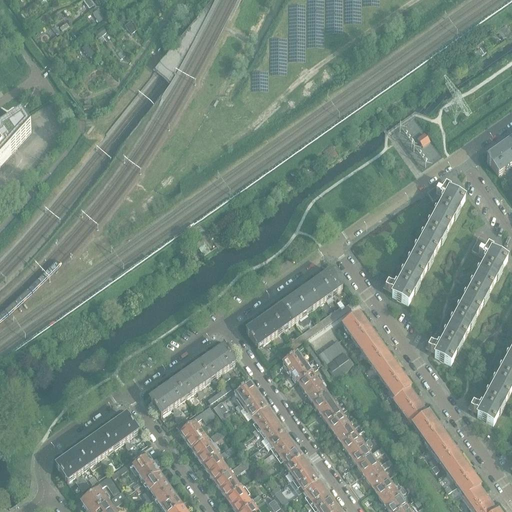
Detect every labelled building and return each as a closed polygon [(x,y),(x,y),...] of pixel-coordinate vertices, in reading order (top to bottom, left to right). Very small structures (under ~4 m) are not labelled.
[(89,0),(84,0),(83,1),(89,10),(95,6),(89,0)] [(208,16),(215,0),(212,0),(169,53),(155,71),(171,84),(178,73),(188,53),(208,16)] [(98,11),(92,15),(99,24),(104,20),(98,11)] [(130,24),(125,28),(131,36),(136,32),(130,24)] [(102,29),(94,35),(98,40),(106,34),(102,29)] [(87,46),(81,50),(88,59),(94,55),(87,46)] [(0,169),(31,136),(24,124),(22,122),(0,136),(0,169)] [(422,149),(430,145),(424,136),(416,140),(422,149)] [(498,178),(511,168),(511,145),(487,163),(489,166),(489,165),(498,178)] [(452,189),(446,185),(444,183),(427,195),(433,203),(439,198),(444,201),(434,220),(437,222),(449,229),(465,201),(449,193),(450,190),(451,190),(452,189)] [(449,229),(437,222),(434,220),(420,245),(425,248),(436,254),(449,229)] [(494,249),(479,240),(478,240),(471,253),(487,261),(476,281),(480,283),(492,289),(507,261),(492,253),(493,250),(493,251),(494,249)] [(436,254),(425,248),(420,245),(407,270),(413,273),(423,279),(436,254)] [(423,279),(413,273),(407,270),(396,290),(388,286),(389,285),(385,283),(382,290),(385,291),(386,291),(393,295),(392,298),(408,306),(423,279)] [(330,276),(331,275),(330,275),(320,282),(331,299),(342,291),(341,291),(334,282),(335,281),(333,278),(332,278),(330,276)] [(492,289),(480,283),(476,281),(463,305),(467,308),(479,314),(492,289)] [(307,316),(331,299),(320,282),(309,290),(309,289),(305,292),(306,292),(295,300),(307,316)] [(282,333),(307,316),(295,300),(285,307),(285,306),(281,309),(271,317),(282,333)] [(344,315),(354,308),(351,305),(341,312),(344,315)] [(479,314),(467,308),(463,305),(450,330),(454,332),(466,339),(479,314)] [(344,315),(341,312),(340,310),(328,319),(331,324),(344,315)] [(376,340),(359,316),(358,315),(342,327),(343,329),(345,328),(351,336),(349,337),(352,341),(354,340),(360,349),(359,350),(360,351),(376,340)] [(258,351),(282,333),(271,317),(260,324),(256,326),(257,327),(246,334),(246,335),(247,335),(258,350),(257,350),(258,351)] [(319,333),(331,324),(328,319),(315,327),(319,333)] [(307,341),(319,333),(315,327),(303,336),(307,341)] [(466,339),(454,332),(450,330),(439,350),(431,346),(431,345),(428,344),(424,350),(428,352),(428,351),(436,355),(434,358),(450,367),(466,339)] [(294,350),(307,341),(303,336),(291,345),(294,350)] [(393,365),(377,341),(376,340),(360,351),(361,353),(362,352),(368,360),(367,361),(370,366),(371,365),(378,374),(376,375),(377,376),(393,365)] [(282,359),(294,350),(291,345),(281,352),(280,350),(277,352),(279,355),(282,359)] [(346,356),(339,345),(334,349),(341,359),(345,357),(346,356)] [(341,359),(334,349),(329,352),(337,363),(341,359)] [(224,351),(199,369),(210,385),(221,377),(222,378),(221,381),(224,384),(229,380),(227,377),(225,377),(223,375),(235,367),(235,366),(234,367),(224,351)] [(337,363),(329,352),(324,355),(332,366),(337,363)] [(309,368),(309,367),(308,366),(306,367),(298,355),(283,365),(284,367),(283,368),(286,373),(287,372),(290,375),(293,380),(292,381),(295,385),(296,384),(298,387),(299,386),(315,374),(312,369),(309,371),(308,369),(309,368)] [(332,366),(324,355),(320,359),(327,369),(332,366)] [(346,377),(354,366),(350,361),(348,361),(345,357),(341,359),(337,363),(332,366),(327,369),(334,380),(346,377)] [(411,390),(394,366),(393,365),(377,376),(378,377),(379,377),(385,385),(384,386),(387,390),(389,389),(395,398),(393,399),(394,401),(409,391),(411,390)] [(511,392),(511,369),(508,367),(505,366),(492,390),(495,392),(508,399),(511,392)] [(198,393),(210,385),(199,369),(174,386),(185,402),(196,394),(197,396),(196,398),(199,402),(205,398),(202,394),(199,394),(198,393)] [(326,390),(321,383),(323,382),(321,379),(319,380),(315,374),(299,386),(310,401),(326,390)] [(251,420),(266,410),(266,409),(266,408),(263,404),(262,404),(253,391),(254,391),(251,386),(250,387),(249,385),(234,396),(242,406),(240,408),(238,408),(235,410),(239,415),(241,414),(247,423),(251,420)] [(174,410),(185,402),(174,386),(149,404),(150,404),(160,419),(160,420),(172,411),(173,413),(172,416),(175,419),(180,415),(177,412),(175,411),(174,410)] [(220,399),(231,392),(228,388),(218,395),(220,399)] [(324,422),(341,410),(343,409),(341,407),(343,406),(339,400),(337,401),(334,397),(332,398),(326,390),(310,401),(324,422)] [(508,399),(495,392),(492,390),(481,410),(474,406),(474,405),(471,404),(467,410),(471,412),(471,411),(479,415),(477,418),(493,427),(508,399)] [(426,415),(409,391),(394,401),(393,402),(394,404),(395,403),(401,411),(400,412),(403,416),(404,415),(410,423),(409,424),(410,426),(411,425),(426,415)] [(210,406),(220,399),(218,395),(208,402),(210,406)] [(222,423),(226,420),(217,408),(213,410),(222,423)] [(195,425),(202,421),(212,413),(210,410),(188,425),(191,428),(195,425)] [(266,410),(251,420),(259,431),(258,432),(255,432),(253,434),(257,439),(259,438),(260,435),(262,434),(266,440),(261,443),(264,448),(284,434),(266,410)] [(351,424),(349,421),(341,410),(324,422),(339,443),(355,431),(355,430),(361,426),(358,422),(356,424),(354,421),(351,423),(351,424)] [(216,419),(212,413),(202,421),(206,426),(216,419)] [(445,438),(444,437),(428,414),(426,415),(411,425),(412,426),(414,425),(420,434),(418,435),(422,439),(423,438),(429,447),(428,448),(429,450),(445,438)] [(178,426),(185,421),(181,415),(180,415),(175,419),(174,421),(178,426)] [(127,420),(128,419),(127,419),(102,436),(114,453),(125,445),(126,446),(126,449),(131,457),(134,455),(131,450),(133,448),(131,445),(129,444),(127,443),(139,435),(138,434),(138,435),(127,420)] [(191,428),(188,425),(187,423),(177,430),(181,436),(191,428)] [(192,452),(207,442),(195,425),(191,428),(181,436),(192,452)] [(365,445),(355,431),(339,443),(353,463),(370,452),(370,451),(371,450),(370,448),(372,447),(369,441),(366,443),(365,445)] [(301,459),(284,434),(264,448),(268,453),(273,450),(277,455),(275,457),(273,457),(272,456),(263,463),(267,469),(276,462),(277,460),(279,459),(286,469),(301,459)] [(103,460),(114,453),(102,436),(78,454),(89,470),(100,462),(101,466),(103,469),(106,467),(111,474),(113,472),(106,462),(104,462),(103,460)] [(463,463),(446,440),(445,438),(429,450),(430,451),(431,450),(437,459),(436,460),(439,464),(440,463),(447,472),(445,473),(446,475),(463,463)] [(204,469),(218,458),(207,442),(192,452),(204,469)] [(239,451),(238,449),(236,446),(221,456),(224,461),(239,451)] [(370,452),(353,463),(370,488),(387,476),(384,472),(392,466),(389,462),(385,465),(383,462),(380,464),(380,466),(373,456),(380,452),(377,447),(370,452)] [(137,466),(148,459),(144,453),(133,461),(134,461),(136,465),(137,466)] [(78,478),(89,470),(78,454),(56,469),(57,470),(57,469),(68,484),(67,485),(76,479),(77,480),(76,483),(75,484),(83,494),(90,489),(82,479),(79,479),(78,478)] [(215,485),(230,475),(218,458),(204,469),(215,485)] [(159,475),(148,459),(137,466),(133,469),(145,486),(159,475)] [(318,484),(317,482),(318,482),(315,477),(314,478),(305,465),(306,464),(302,459),(302,460),(301,459),(286,469),(294,480),(293,481),(290,481),(287,483),(291,489),(294,487),(295,484),(296,483),(304,494),(318,484)] [(114,481),(136,465),(134,461),(111,477),(114,481)] [(480,488),(463,464),(463,463),(446,475),(447,476),(449,475),(455,484),(453,485),(456,489),(458,488),(464,497),(462,498),(464,500),(479,489),(480,488)] [(248,470),(248,467),(246,464),(231,474),(233,477),(237,477),(248,470)] [(171,491),(161,477),(159,475),(145,486),(156,502),(171,491)] [(227,501),(242,491),(230,475),(215,485),(227,501)] [(387,476),(370,488),(372,490),(389,478),(387,476)] [(392,511),(406,503),(401,496),(403,497),(406,495),(402,489),(399,491),(399,493),(397,491),(396,489),(389,478),(372,490),(387,511),(392,511)] [(113,496),(119,493),(109,479),(103,483),(105,487),(106,488),(107,487),(113,496)] [(318,484),(304,494),(312,505),(310,506),(308,506),(305,508),(307,511),(310,511),(311,511),(312,509),(314,508),(316,511),(337,511),(338,511),(318,484)] [(456,491),(453,486),(445,492),(448,496),(456,491)] [(494,511),(479,489),(464,500),(462,501),(463,503),(465,502),(471,510),(469,511),(494,511)] [(176,511),(182,508),(172,493),(171,491),(156,502),(163,511),(176,511)] [(234,511),(246,511),(253,507),(242,491),(227,501),(234,511)] [(86,511),(97,511),(108,504),(99,492),(92,497),(91,496),(88,498),(89,499),(81,504),(86,511)] [(123,494),(121,496),(115,500),(111,503),(116,509),(128,501),(123,494)] [(282,500),(278,503),(282,509),(286,506),(282,500)] [(274,501),(269,504),(274,511),(278,511),(280,511),(281,510),(274,501)] [(412,511),(406,503),(392,511),(424,511),(422,510),(418,511),(412,511)]
